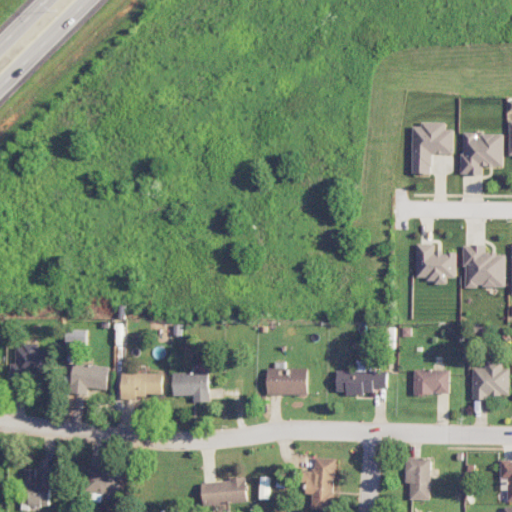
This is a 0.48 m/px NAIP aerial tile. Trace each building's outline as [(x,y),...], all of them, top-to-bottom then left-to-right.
[(454,154),(455,129),(447,129),(447,123),(413,123),(413,174),(432,174),(433,153),(454,154)] [(504,166),(504,135),(477,134),(477,132),(463,132),(462,174),(484,175),(484,166),(504,166)] [(456,251),(436,252),(435,243),(417,243),(417,277),(428,277),(428,283),(449,282),(448,277),(457,277),(456,251)] [(464,287),(478,288),(478,286),(506,287),(507,253),(486,252),(486,245),(465,244),(464,287)] [(87,330),(66,330),(66,344),(87,344),(87,330)] [(39,345),(16,344),(16,363),(11,363),(11,377),(50,377),(50,350),(39,350),(39,345)] [(473,397),(510,398),(511,368),(504,368),(504,362),(487,361),(486,368),(474,367),(473,397)] [(109,365),(73,364),(72,394),(88,395),(88,388),(108,389),(109,365)] [(309,368),(268,368),(268,394),(308,394),(309,368)] [(451,394),(451,370),(415,369),(415,393),(451,394)] [(210,401),(209,371),(173,373),(174,396),(194,395),(194,402),(210,401)] [(388,371),(337,371),(337,393),(374,394),(374,388),(388,388),(388,371)] [(122,399),(136,399),(136,394),(163,395),(163,373),(122,372),(122,399)] [(336,458),(315,457),(315,471),(302,470),(302,482),(306,483),(305,494),(312,494),(311,509),(333,510),(336,458)] [(406,458),(406,483),(411,483),(411,499),(431,499),(431,458),(406,458)] [(509,501),(511,500),(511,459),(502,460),(501,477),(509,477),(509,501)] [(52,470),(25,469),(24,505),(51,505),(52,470)] [(120,493),(121,470),(87,469),(86,492),(120,493)] [(248,503),(247,479),(202,480),(203,505),(248,503)]
